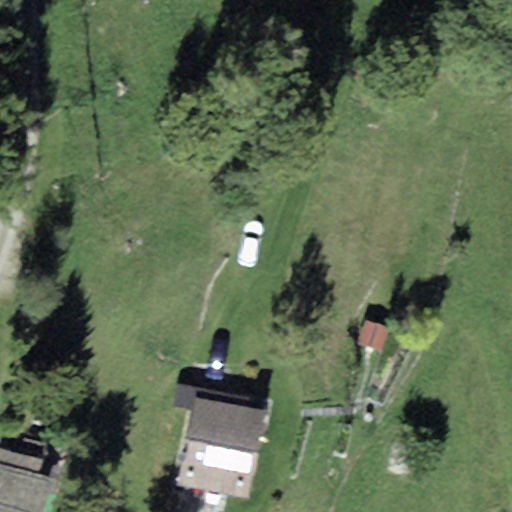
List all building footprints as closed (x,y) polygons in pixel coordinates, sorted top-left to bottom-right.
[(382,351),(390,328),(368,320),(360,343),(382,351)] [(196,395),(266,411),(267,404),(178,384),(171,414),(191,419),(196,395)] [(266,411),(196,395),(191,419),(179,485),(248,499),(266,411)] [(0,447),(0,463),(39,475),(44,460),(0,446),(0,447)] [(0,463),(0,511),(44,511),(56,481),(39,475),(0,463)]
